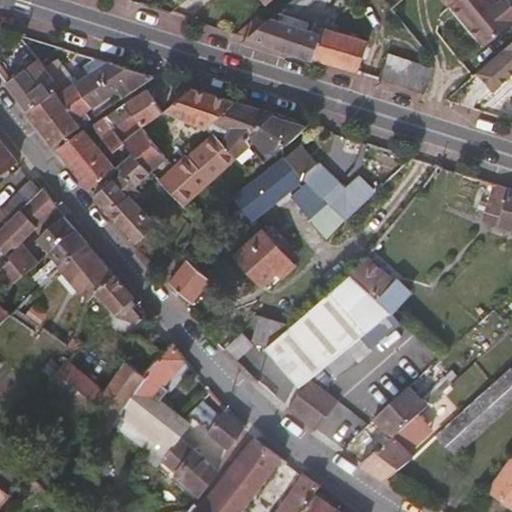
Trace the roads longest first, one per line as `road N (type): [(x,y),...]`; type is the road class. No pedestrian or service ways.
road 1 (residential): [(406,511),(267,416),(137,271),(0,90)]
road 2 (tertiary): [(511,156),(15,0)]
